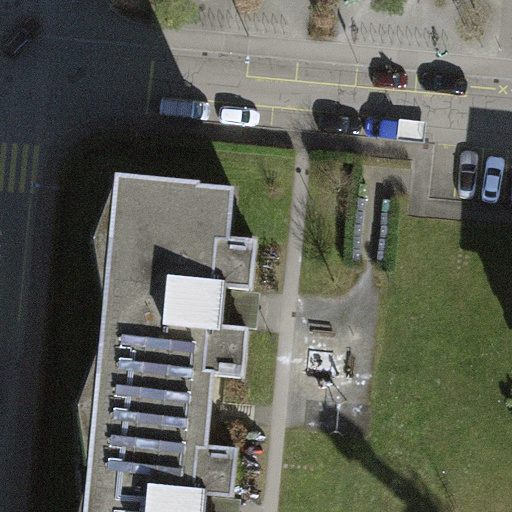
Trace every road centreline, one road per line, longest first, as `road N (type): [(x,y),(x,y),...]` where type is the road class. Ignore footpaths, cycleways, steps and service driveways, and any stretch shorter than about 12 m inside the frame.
road 1 (residential): [(21,72),(511,118)]
road 2 (residential): [(21,72),(0,260)]
